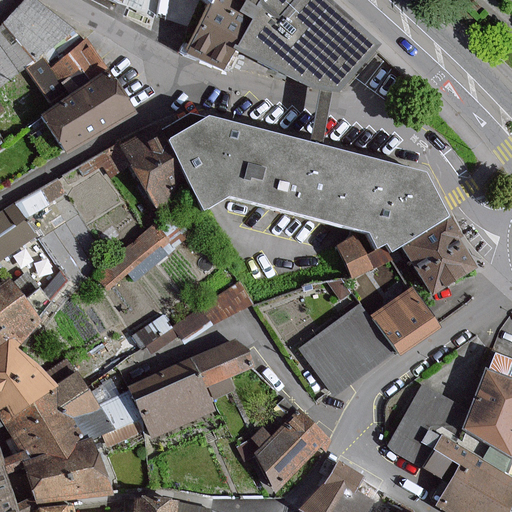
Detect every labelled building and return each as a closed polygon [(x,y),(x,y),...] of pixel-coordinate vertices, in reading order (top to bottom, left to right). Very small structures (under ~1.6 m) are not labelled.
[(72,29),(34,0),(26,0),(3,25),(4,24),(33,59),(72,29)] [(187,51),(224,67),(237,50),(257,4),(248,0),(213,0),(212,4),(187,51)] [(248,0),(257,4),(237,50),(311,87),(321,88),(333,90),(340,90),(375,48),(322,0),(248,0)] [(4,24),(3,25),(0,27),(0,85),(33,59),(4,24)] [(108,71),(86,42),(56,68),(72,97),(108,71)] [(135,111),(108,71),(72,97),(45,116),(69,151),(135,111)] [(321,88),(310,142),(322,145),(333,90),(321,88)] [(393,252),(404,245),(449,217),(427,173),(322,145),(310,142),(208,116),(169,140),(194,183),(206,208),(230,197),(350,228),(370,233),(378,249),(384,246),(387,244),(393,252)] [(194,183),(169,140),(160,124),(123,144),(157,204),(194,183)] [(12,206),(0,214),(0,258),(1,260),(34,236),(12,206)] [(455,228),(449,217),(404,245),(434,293),(478,266),(455,228)] [(155,227),(96,275),(108,289),(167,241),(155,227)] [(355,275),(390,259),(384,246),(378,249),(365,255),(357,239),(341,247),(355,275)] [(50,302),(26,274),(14,283),(37,315),(50,302)] [(0,346),(13,338),(19,344),(41,320),(37,315),(14,283),(11,279),(0,285),(0,346)] [(238,283),(205,309),(214,323),(252,304),(238,283)] [(438,326),(413,290),(372,318),(396,349),(400,352),(438,326)] [(335,393),(348,384),(396,349),(372,318),(362,305),(302,349),(335,393)] [(0,346),(0,409),(7,406),(14,416),(57,385),(17,346),(19,344),(13,338),(0,346)] [(249,365),(236,339),(191,360),(204,386),(249,365)] [(511,361),(497,356),(492,371),(487,369),(471,411),(465,428),(511,456),(511,361)] [(214,409),(204,386),(191,360),(133,386),(155,436),(214,409)] [(7,406),(0,409),(0,416),(24,451),(27,463),(92,439),(114,430),(77,373),(57,385),(14,416),(7,406)] [(511,457),(511,456),(465,428),(471,411),(422,386),(390,445),(425,467),(436,449),(443,435),(505,474),(511,457)] [(263,429),(254,439),(263,447),(256,453),(277,489),(328,437),(301,412),(272,438),(263,429)] [(436,449),(425,467),(451,483),(438,505),(449,511),(508,511),(511,503),(511,478),(505,474),(443,435),(436,449)] [(28,465),(35,490),(36,497),(37,501),(53,499),(112,494),(92,439),(27,463),(28,465)] [(1,460),(3,467),(6,473),(16,469),(28,465),(27,463),(24,451),(14,455),(1,460)] [(362,477),(340,464),(304,508),(310,511),(365,511),(372,500),(353,492),(362,477)] [(0,511),(19,511),(18,507),(6,473),(3,467),(0,468),(0,511)] [(36,497),(18,507),(19,511),(28,511),(53,499),(37,501),(36,497)] [(173,511),(175,502),(138,498),(135,511),(173,511)]
